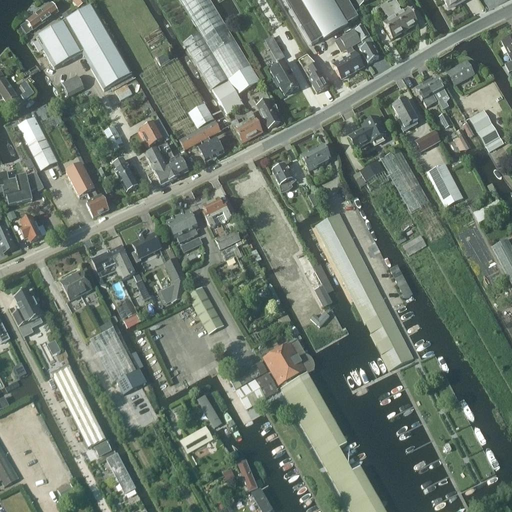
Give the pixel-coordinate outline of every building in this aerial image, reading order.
[(83,0),(71,0),(78,9),(86,3),(83,0)] [(250,68),(208,0),(178,0),(199,35),(182,45),(211,91),(250,68)] [(283,0),(311,47),(357,20),(345,0),(283,0)] [(392,0),(387,4),(405,33),(417,25),(408,9),(401,13),(399,9),(400,8),(394,0),(392,0)] [(442,0),(448,10),(464,0),(442,0)] [(382,25),(392,41),(405,33),(387,4),(380,8),(385,17),(386,16),(389,21),(382,25)] [(26,23),(33,32),(57,14),(51,5),(40,13),(39,11),(38,11),(34,14),(33,15),(34,17),(26,23)] [(81,55),(103,93),(132,76),(91,6),(36,39),(54,70),(81,55)] [(69,12),(62,16),(64,21),(72,17),(69,12)] [(364,49),(359,52),(361,56),(363,57),(367,66),(369,65),(370,65),(378,60),(374,53),(377,51),(363,27),(354,32),(364,49)] [(353,33),(340,40),(346,51),(348,56),(353,53),(350,49),(360,43),(353,33)] [(271,38),(264,42),(277,64),(284,60),(271,38)] [(511,39),(501,44),(511,63),(504,66),(509,74),(511,72),(511,39)] [(362,69),(353,53),(348,56),(332,66),(341,81),(362,69)] [(164,54),(155,59),(160,68),(169,62),(164,54)] [(197,132),(197,131),(187,115),(155,62),(137,72),(172,133),(178,142),(197,132)] [(289,94),(292,92),(293,93),(296,91),(296,90),(298,89),(297,89),(291,78),(292,78),(291,78),(289,75),(290,75),(289,74),(283,65),(284,65),(283,64),(269,73),(270,73),(274,80),(272,82),(277,90),(279,88),(284,97),(283,97),(284,98),(285,97),(286,97),(289,95),(289,94)] [(454,88),(474,77),(466,64),(447,75),(454,88)] [(328,89),(320,74),(319,75),(315,67),(309,71),(313,79),(309,81),(317,95),(328,89)] [(227,116),(243,107),(237,97),(259,83),(250,68),(211,91),(227,116)] [(0,95),(11,111),(20,105),(0,74),(0,95)] [(68,99),(84,91),(77,77),(60,86),(68,99)] [(433,98),(433,97),(434,97),(442,112),(448,109),(445,104),(444,104),(442,101),(447,98),(437,79),(426,85),(433,98)] [(433,98),(426,85),(415,91),(421,104),(428,100),(432,107),(436,104),(432,98),(433,98)] [(119,103),(132,96),(126,86),(114,93),(119,103)] [(26,91),(16,97),(20,104),(21,105),(31,98),(26,91)] [(279,125),(274,116),(277,114),(273,107),(269,109),(266,104),(269,102),(264,94),(258,98),(262,105),(256,108),(268,131),(279,125)] [(391,108),(400,123),(407,119),(411,126),(417,123),(413,115),(405,100),(391,108)] [(213,121),(204,105),(187,115),(197,131),(213,121)] [(468,120),(482,144),(484,148),(499,139),(483,111),(475,116),(470,108),(460,113),(465,122),(468,120)] [(242,144),(251,139),(261,134),(250,113),(245,116),(248,121),(239,126),(236,121),(231,123),(242,144)] [(451,127),(445,115),(438,119),(445,131),(451,127)] [(225,116),(216,120),(221,133),(230,129),(225,116)] [(17,127),(40,172),(57,164),(34,119),(17,127)] [(385,138),(376,120),(362,127),(364,130),(349,138),(356,152),(370,144),(370,146),(372,145),(374,148),(385,142),(383,139),(385,138)] [(138,132),(143,141),(164,130),(159,121),(138,132)] [(197,132),(178,142),(184,152),(201,144),(204,142),(208,140),(220,133),(215,123),(197,132)] [(474,138),(467,125),(463,128),(469,140),(474,138)] [(104,131),(114,151),(124,147),(114,126),(104,131)] [(148,149),(163,141),(168,138),(167,135),(164,130),(143,141),(148,149)] [(461,130),(455,133),(458,138),(463,136),(463,135),(461,130)] [(434,132),(433,133),(414,143),(420,155),(440,144),(434,132)] [(463,136),(458,138),(465,151),(471,150),(470,149),(464,137),(463,136)] [(458,138),(453,141),(459,152),(465,152),(465,151),(458,138)] [(204,142),(206,145),(214,160),(223,155),(215,140),(210,143),(208,140),(204,142)] [(503,146),(500,140),(486,148),(489,154),(503,146)] [(202,147),(197,149),(205,165),(214,160),(206,145),(204,142),(201,144),(202,147)] [(144,157),(152,172),(163,166),(173,160),(166,146),(157,151),(144,157)] [(311,152),(319,168),(330,162),(322,147),(311,152)] [(428,246),(446,235),(398,151),(380,161),(428,246)] [(319,168),(311,152),(300,158),(308,174),(319,168)] [(63,172),(81,163),(77,155),(59,165),(63,172)] [(166,172),(171,169),(176,179),(187,174),(178,158),(173,160),(163,166),(166,172)] [(29,161),(24,164),(28,172),(33,169),(29,161)] [(114,173),(118,180),(129,174),(123,161),(112,167),(115,172),(114,173)] [(359,172),(365,183),(383,173),(377,162),(359,172)] [(79,200),(94,192),(81,165),(64,173),(79,200)] [(426,175),(445,210),(463,202),(444,165),(426,175)] [(166,172),(163,166),(152,172),(160,188),(176,180),(171,169),(166,172)] [(295,183),(292,181),(284,166),(272,172),(280,188),(281,195),(283,195),(286,193),(288,192),(289,191),(291,190),(291,189),(289,188),(295,183)] [(104,168),(99,171),(107,186),(112,184),(104,168)] [(383,173),(365,183),(370,192),(388,181),(383,173)] [(37,193),(43,191),(36,175),(26,180),(26,179),(16,182),(16,180),(8,182),(6,174),(0,175),(0,188),(1,188),(4,200),(6,199),(8,209),(22,205),(22,204),(30,202),(28,194),(30,193),(36,190),(37,193)] [(118,180),(126,194),(137,188),(130,174),(129,174),(118,180)] [(313,208),(318,206),(313,195),(307,198),(313,208)] [(101,197),(86,205),(92,219),(108,212),(101,197)] [(220,206),(220,205),(217,200),(209,204),(217,220),(223,218),(226,223),(231,221),(225,209),(223,205),(220,206)] [(503,211),(498,201),(473,214),(478,224),(503,211)] [(209,204),(201,208),(204,214),(201,215),(204,219),(210,232),(214,229),(212,223),(217,220),(209,204)] [(10,223),(20,218),(17,213),(13,213),(6,216),(10,223)] [(194,232),(197,230),(188,214),(177,219),(188,242),(197,237),(194,232)] [(314,228),(389,373),(413,361),(338,215),(314,228)] [(31,245),(40,240),(41,240),(30,218),(20,224),(23,230),(19,232),(24,241),(28,239),(31,245)] [(188,242),(177,219),(165,225),(174,241),(176,240),(179,246),(188,242)] [(404,234),(415,228),(410,221),(400,227),(404,234)] [(235,232),(226,237),(231,247),(240,242),(235,232)] [(135,254),(131,256),(136,266),(141,263),(140,261),(160,251),(153,236),(145,240),(145,239),(139,242),(139,243),(131,247),(135,254)] [(0,248),(6,261),(8,260),(19,255),(10,237),(0,241),(0,248)] [(220,252),(231,247),(226,237),(215,242),(220,252)] [(408,257),(426,247),(420,237),(402,247),(408,257)] [(189,245),(192,251),(201,246),(198,240),(189,245)] [(490,249),(511,288),(511,249),(507,240),(490,249)] [(189,245),(180,249),(183,255),(192,251),(189,245)] [(220,253),(225,263),(240,256),(235,246),(220,253)] [(134,276),(126,260),(120,248),(109,254),(122,283),(134,276)] [(109,254),(98,259),(91,262),(100,280),(116,272),(121,283),(122,283),(109,254)] [(331,304),(306,255),(297,259),(323,309),(331,304)] [(171,306),(181,301),(185,284),(184,279),(175,261),(164,266),(176,291),(173,292),(171,306)] [(397,267),(389,271),(405,300),(412,296),(397,267)] [(82,274),(71,279),(81,297),(91,292),(82,274)] [(139,275),(133,277),(136,285),(142,282),(139,275)] [(81,297),(71,279),(60,285),(70,303),(81,297)] [(201,289),(191,295),(188,301),(208,336),(223,328),(201,289)] [(19,313),(20,312),(20,313),(12,317),(23,340),(32,335),(30,331),(42,325),(39,320),(41,319),(37,310),(39,310),(34,300),(32,301),(28,292),(14,300),(18,308),(17,309),(19,313)] [(140,323),(130,303),(117,310),(127,330),(140,323)] [(146,315),(153,311),(150,304),(142,308),(146,315)] [(507,326),(511,323),(511,304),(499,312),(507,326)] [(282,327),(292,322),(288,314),(278,319),(282,327)] [(319,329),(328,318),(324,314),(318,321),(313,316),(309,321),(319,329)] [(0,344),(1,346),(9,342),(0,323),(0,344)] [(116,383),(136,372),(112,330),(90,343),(112,385),(116,383)] [(55,343),(51,345),(56,355),(60,353),(55,343)] [(278,387),(285,384),(305,372),(289,345),(263,360),(278,387)] [(229,381),(246,412),(278,393),(267,375),(241,390),(241,388),(267,373),(261,363),(229,381)] [(87,450),(105,441),(69,369),(51,378),(87,450)] [(123,397),(140,388),(146,385),(138,371),(136,372),(116,383),(123,397)] [(347,511),(381,511),(359,471),(349,477),(336,452),(346,447),(306,376),(279,391),(347,511)] [(197,402),(214,430),(221,426),(204,398),(197,402)] [(4,399),(0,400),(0,411),(8,408),(4,399)] [(179,443),(187,456),(213,441),(205,428),(179,443)] [(93,449),(98,458),(111,452),(106,442),(93,449)] [(0,482),(4,489),(18,481),(0,448),(0,482)] [(134,492),(116,456),(106,461),(124,497),(134,492)] [(237,466),(248,494),(257,490),(245,462),(237,466)] [(231,471),(222,475),(226,483),(234,479),(231,471)] [(70,486),(57,492),(62,501),(74,495),(70,486)] [(265,491),(254,496),(261,511),(269,511),(275,509),(265,491)]
